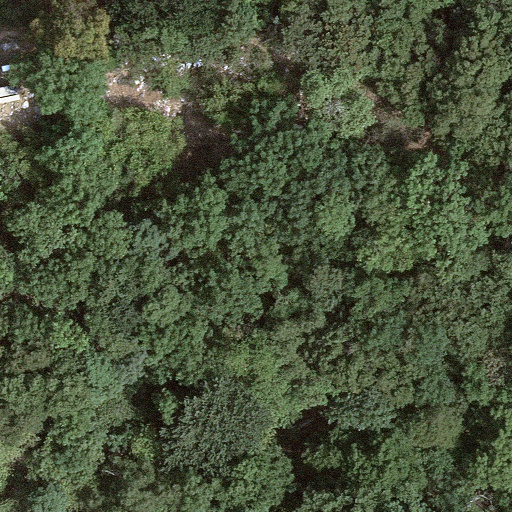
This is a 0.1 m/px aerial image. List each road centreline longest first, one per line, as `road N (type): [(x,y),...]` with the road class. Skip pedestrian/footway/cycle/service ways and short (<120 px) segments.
road 1 (track): [(234,511),(328,444),(368,431),(377,402),(361,381),(221,424),(0,466)]
road 2 (track): [(0,305),(167,163)]
